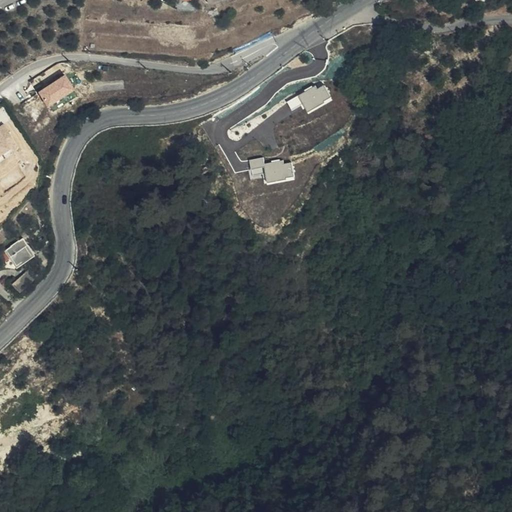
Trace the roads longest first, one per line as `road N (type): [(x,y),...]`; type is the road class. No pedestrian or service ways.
road 1 (secondary): [(0,339),(58,276),(66,255),(61,187),(81,134),(111,118),(219,99),(287,54)]
road 2 (residential): [(287,54),(275,45),(201,70),(61,57),(0,89)]
road 3 (residential): [(362,0),(377,17),(424,28),(511,19)]
